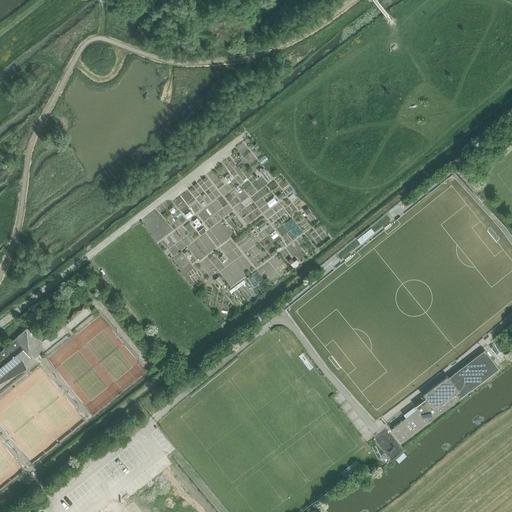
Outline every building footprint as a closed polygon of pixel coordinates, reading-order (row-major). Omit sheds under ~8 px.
[(265,153),(258,156),(260,162),(267,160),(265,153)] [(264,165),(258,169),(265,180),(271,176),(264,165)] [(269,205),(276,200),(273,195),(266,200),(269,205)] [(360,241),(375,233),(371,228),(357,235),(360,241)] [(219,274),(212,277),(215,284),(222,281),(219,274)] [(27,328),(0,352),(0,376),(1,376),(3,379),(10,373),(19,371),(24,362),(30,357),(27,353),(25,351),(24,350),(27,343),(26,330),(27,329),(27,328)] [(418,409),(392,429),(403,443),(499,369),(485,350),(449,378),(447,376),(423,395),(426,399),(416,407),(418,409)]
